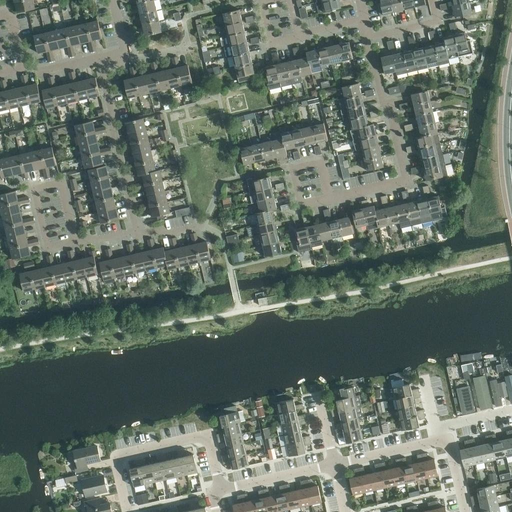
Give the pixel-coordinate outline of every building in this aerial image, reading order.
[(33,0),(22,0),(15,2),(18,13),(35,9),(33,0)] [(154,0),(138,4),(140,14),(157,10),(154,0)] [(322,1),(317,2),(316,2),(318,13),(341,8),(339,0),(325,0),(322,1)] [(394,12),(391,0),(379,0),(383,15),(394,12)] [(402,0),(391,0),(394,12),(405,10),(402,0)] [(413,0),(402,0),(405,10),(415,7),(413,0)] [(469,2),(452,6),(455,17),(472,13),(469,2)] [(301,10),(303,17),(309,15),(306,8),(301,10)] [(223,13),(225,24),(242,20),(240,9),(223,13)] [(140,14),(143,25),(159,21),(157,10),(140,14)] [(225,24),(228,35),(245,31),(242,20),(225,24)] [(98,21),(87,23),(91,41),(94,40),(102,38),(98,21)] [(159,21),(143,25),(145,36),(162,32),(159,21)] [(87,23),(77,26),(81,43),(89,41),(90,46),(95,45),(94,40),(91,41),(87,23)] [(77,26),(66,28),(70,46),(73,45),(81,43),(77,26)] [(66,28),(56,31),(60,48),(68,46),(69,51),(74,50),(73,45),(70,46),(66,28)] [(56,31),(45,33),(49,51),(52,50),(60,48),(56,31)] [(224,47),(230,45),(247,41),(245,31),(228,35),(222,36),(224,47)] [(465,32),(454,35),(459,57),(473,53),(470,40),(467,40),(465,32)] [(47,51),(48,56),(53,55),(52,50),(49,51),(45,33),(34,36),(38,53),(47,51)] [(443,37),(444,42),(447,54),(448,54),(449,59),(459,57),(454,35),(443,37)] [(227,57),(233,56),(250,52),(247,41),(230,45),(224,47),(227,57)] [(349,42),(338,44),(342,61),(353,59),(349,42)] [(450,63),(449,59),(448,54),(447,54),(444,42),(434,45),(439,65),(450,63)] [(338,44),(328,47),(332,64),(342,61),(338,44)] [(439,65),(434,45),(423,47),(428,68),(439,65)] [(328,47),(317,49),(321,66),(332,64),(328,47)] [(413,50),(417,66),(418,70),(428,68),(423,47),(413,50)] [(205,61),(212,60),(211,49),(204,50),(205,61)] [(306,52),(307,57),(308,57),(311,69),(321,66),(317,49),(306,52)] [(418,70),(417,66),(413,50),(402,52),(406,69),(407,73),(418,70)] [(250,52),(233,56),(235,66),(252,62),(250,52)] [(407,73),(406,69),(402,52),(392,55),(396,71),(397,75),(407,73)] [(397,75),(396,71),(392,55),(381,57),(385,74),(396,72),(397,75)] [(307,57),(297,59),(301,76),(312,74),(311,69),(308,57),(307,57)] [(297,59),(287,62),(291,79),(301,76),(297,59)] [(177,68),(181,85),(192,83),(188,65),(180,67),(179,62),(173,63),(175,68),(177,68)] [(252,62),(235,66),(239,82),(251,79),(250,75),(255,73),(252,62)] [(287,62),(276,64),(282,87),(292,85),(291,79),(287,62)] [(282,87),(276,64),(265,67),(269,83),(267,84),(269,90),(282,87)] [(156,73),(160,90),(171,88),(167,70),(159,72),(157,67),(152,68),(154,73),(156,73)] [(167,70),(171,88),(181,85),(177,68),(175,68),(167,70)] [(131,73),(133,78),(135,78),(139,95),(150,93),(146,75),(138,77),(136,72),(131,73)] [(146,75),(150,93),(160,90),(156,73),(154,73),(146,75)] [(74,83),(79,100),(89,98),(85,80),(77,82),(76,77),(71,78),(72,83),(74,83)] [(85,80),(89,98),(100,95),(96,78),(85,80)] [(135,78),(133,78),(124,80),(128,98),(139,95),(135,78)] [(27,86),(31,104),(42,101),(37,83),(29,85),(28,80),(23,81),(24,87),(27,86)] [(50,83),(51,88),(53,88),(58,105),(68,103),(64,85),(56,87),(55,82),(50,83)] [(64,85),(68,103),(79,100),(74,83),(72,83),(64,85)] [(345,98),(361,94),(359,83),(342,87),(345,98)] [(2,86),(3,92),(5,91),(10,109),(20,106),(16,89),(8,90),(7,85),(2,86)] [(16,89),(20,106),(31,104),(27,86),(24,87),(16,89)] [(401,93),(399,86),(388,88),(390,95),(401,93)] [(53,88),(51,88),(42,90),(47,108),(58,105),(53,88)] [(411,94),(414,105),(431,101),(428,90),(411,94)] [(5,91),(3,92),(0,92),(0,110),(10,109),(5,91)] [(361,94),(345,98),(339,99),(341,110),(364,104),(361,94)] [(414,105),(416,116),(433,112),(431,101),(414,105)] [(350,119),(366,115),(364,104),(341,110),(344,120),(350,119)] [(416,116),(419,126),(436,122),(433,112),(416,116)] [(350,119),(352,130),(357,129),(357,128),(369,125),(366,115),(350,119)] [(245,121),(245,120),(244,116),(233,118),(236,129),(247,126),(245,121)] [(129,133),(146,129),(144,118),(126,122),(129,133)] [(75,125),(78,136),(95,132),(95,129),(93,121),(75,125)] [(419,126),(421,136),(421,137),(433,134),(433,135),(438,133),(436,122),(419,126)] [(324,123),(313,126),(317,142),(328,140),(324,123)] [(352,130),(355,140),(376,135),(374,124),(369,125),(357,128),(357,129),(352,130)] [(313,126),(303,128),(306,145),(317,142),(313,126)] [(78,136),(80,146),(98,142),(96,134),(101,133),(100,128),(95,129),(95,132),(78,136)] [(303,128),(292,131),(296,147),(306,145),(303,128)] [(131,144),(149,139),(146,129),(129,133),(131,144)] [(281,133),(282,138),(283,138),(285,150),(286,150),(296,147),(292,131),(281,133)] [(416,137),(419,148),(435,145),(433,135),(433,134),(421,137),(421,136),(416,137)] [(357,150),(362,149),(379,145),(376,135),(355,140),(357,150)] [(283,138),(282,138),(272,141),(276,157),(287,155),(286,150),(285,150),(283,138)] [(134,154),(151,150),(149,139),(131,144),(134,154)] [(272,141),(262,143),(266,160),(276,157),(272,141)] [(80,146),(83,157),(100,153),(100,150),(98,142),(80,146)] [(262,143),(251,146),(255,162),(266,160),(262,143)] [(419,148),(421,159),(443,154),(441,143),(435,145),(419,148)] [(362,149),(365,160),(381,156),(379,145),(362,149)] [(255,162),(251,146),(240,148),(244,165),(255,162)] [(52,147),(41,150),(46,167),(48,167),(57,165),(52,147)] [(100,153),(83,157),(85,168),(103,164),(101,155),(106,154),(105,149),(100,150),(100,153)] [(41,150),(31,152),(35,170),(43,168),(44,173),(49,172),(48,167),(46,167),(41,150)] [(136,165),(154,160),(151,150),(134,154),(136,165)] [(31,152),(20,155),(25,172),(22,173),(23,178),(28,177),(27,172),(35,170),(31,152)] [(421,159),(424,169),(446,164),(443,154),(421,159)] [(20,155),(10,157),(14,175),(22,173),(25,172),(20,155)] [(381,156),(365,160),(358,161),(361,172),(384,167),(381,156)] [(10,157),(0,159),(0,162),(4,177),(14,175),(10,157)] [(156,171),(154,160),(136,165),(139,176),(143,175),(143,174),(156,171)] [(446,164),(424,169),(426,180),(434,178),(436,184),(441,184),(440,177),(448,175),(446,164)] [(89,169),(91,180),(109,176),(106,165),(89,169)] [(145,185),(163,181),(160,170),(156,171),(143,174),(143,175),(145,182),(139,184),(140,189),(146,187),(145,185)] [(91,180),(94,191),(111,187),(109,176),(91,180)] [(249,193),(272,188),(269,177),(253,180),(252,178),(247,179),(250,192),(249,192),(249,193)] [(148,195),(165,191),(163,181),(145,185),(146,187),(148,195)] [(94,191),(96,201),(114,197),(111,187),(94,191)] [(275,198),(272,188),(249,193),(252,203),(258,202),(275,198)] [(0,194),(0,203),(1,206),(18,202),(18,199),(16,191),(0,194)] [(145,210),(151,208),(150,206),(168,202),(165,191),(148,195),(149,203),(144,205),(145,210)] [(438,196),(427,198),(433,221),(447,217),(445,207),(441,208),(438,196)] [(96,201),(99,212),(116,208),(114,197),(96,201)] [(1,206),(3,216),(21,212),(19,204),(24,203),(23,198),(18,199),(18,202),(1,206)] [(229,198),(223,200),(225,209),(231,208),(229,198)] [(258,202),(260,212),(272,210),(277,209),(275,198),(258,202)] [(427,198),(417,201),(422,223),(433,221),(427,198)] [(417,201),(406,203),(412,226),(422,223),(417,201)] [(150,206),(151,208),(153,217),(170,213),(168,202),(150,206)] [(396,206),(400,222),(401,228),(412,226),(406,203),(396,206)] [(363,208),(367,225),(368,230),(378,227),(377,222),(378,222),(375,211),(375,210),(374,205),(363,208)] [(396,206),(385,208),(389,225),(400,222),(396,206)] [(116,208),(99,212),(101,223),(119,219),(118,216),(116,208)] [(356,227),(367,225),(363,208),(352,211),(356,227)] [(385,208),(375,210),(375,211),(378,222),(377,222),(378,227),(389,225),(385,208)] [(255,213),(258,224),(274,220),(272,210),(260,212),(255,213)] [(3,216),(6,227),(23,223),(23,220),(21,212),(3,216)] [(350,217),(339,219),(343,236),(354,233),(350,217)] [(6,227),(8,237),(26,233),(24,225),(29,224),(28,219),(23,220),(23,223),(6,227)] [(339,219),(328,222),(332,238),(343,236),(339,219)] [(258,224),(260,235),(277,231),(274,220),(258,224)] [(328,222),(318,224),(322,241),(332,238),(328,222)] [(307,227),(311,243),(312,247),(322,245),(322,241),(318,224),(307,227)] [(307,227),(296,229),(298,239),(296,239),(299,252),(313,249),(312,247),(311,243),(307,227)] [(260,235),(263,245),(279,241),(277,231),(260,235)] [(8,237),(11,248),(28,244),(28,241),(26,233),(8,237)] [(240,245),(237,234),(226,236),(229,248),(240,245)] [(196,244),(200,261),(211,259),(207,241),(199,243),(197,238),(192,239),(194,244),(196,244)] [(28,244),(11,248),(13,259),(31,255),(29,246),(34,245),(33,240),(28,241),(28,244)] [(279,241),(263,245),(265,256),(282,252),(279,241)] [(175,249),(179,266),(190,264),(186,246),(178,248),(176,243),(171,244),(173,249),(175,249)] [(157,267),(167,265),(168,265),(165,251),(164,247),(155,249),(154,244),(149,245),(150,250),(153,250),(157,267)] [(186,246),(190,264),(200,261),(196,244),(194,244),(186,246)] [(132,255),(136,272),(146,270),(142,252),(134,254),(133,249),(128,250),(129,255),(132,255)] [(168,265),(167,265),(168,269),(179,266),(175,249),(173,249),(165,251),(168,265)] [(83,259),(88,276),(98,274),(94,256),(96,256),(95,250),(90,251),(91,257),(83,259)] [(142,252),(146,270),(157,267),(153,250),(150,250),(142,252)] [(242,253),(233,255),(235,263),(244,261),(242,254),(242,253)] [(107,255),(108,260),(111,260),(115,277),(125,275),(121,257),(113,259),(112,254),(107,255)] [(73,261),(77,279),(88,276),(83,259),(75,261),(74,255),(69,257),(70,262),(73,261)] [(121,257),(125,275),(136,272),(132,255),(129,255),(121,257)] [(48,262),(49,267),(52,266),(56,284),(67,281),(62,264),(54,266),(53,260),(48,262)] [(111,260),(108,260),(100,262),(104,280),(115,277),(111,260)] [(62,264),(67,281),(77,279),(73,261),(70,262),(62,264)] [(52,266),(49,267),(41,269),(45,286),(56,284),(52,266)] [(41,269),(31,271),(35,289),(45,286),(41,269)] [(35,289),(31,271),(20,274),(24,291),(35,289)] [(258,299),(260,305),(267,304),(266,297),(258,299)] [(487,377),(475,379),(482,411),(494,408),(487,377)] [(394,399),(396,399),(396,398),(420,393),(419,389),(412,390),(410,384),(404,385),(403,379),(391,382),(392,388),(394,399)] [(499,381),(491,382),(497,408),(505,406),(499,381)] [(471,385),(458,388),(464,415),(477,412),(471,385)] [(331,408),(332,413),(356,407),(356,408),(357,407),(354,396),(351,397),(348,387),(335,390),(337,400),(336,400),(338,407),(331,408)] [(396,398),(396,399),(398,409),(415,405),(414,399),(421,398),(420,393),(396,398)] [(278,414),(279,414),(296,410),(303,408),(302,404),(295,405),(294,399),(276,403),(278,414)] [(398,409),(400,419),(424,414),(423,410),(416,411),(415,405),(398,409)] [(216,428),(223,427),(240,423),(241,423),(238,412),(236,406),(225,409),(226,414),(220,416),(222,422),(215,424),(216,428)] [(340,416),(341,422),(358,418),(356,408),(356,407),(332,413),(333,417),(340,416)] [(279,414),(282,424),(306,419),(305,414),(298,416),(296,410),(279,414)] [(400,419),(399,419),(402,431),(420,427),(418,420),(425,419),(424,414),(400,419)] [(336,429),(337,434),(360,428),(358,418),(341,422),(343,428),(336,429)] [(282,424),(284,435),(301,431),(300,425),(307,423),(306,419),(282,424)] [(217,434),(218,439),(242,433),(240,423),(223,427),(224,433),(217,434)] [(360,428),(337,434),(338,438),(345,437),(346,443),(363,439),(360,428)] [(508,439),(503,440),(506,457),(511,455),(511,432),(511,430),(506,431),(508,439)] [(284,435),(287,445),(310,440),(309,435),(302,437),(301,431),(284,435)] [(226,442),(227,448),(244,444),(242,433),(218,439),(219,443),(226,442)] [(495,434),(490,435),(496,459),(506,457),(503,440),(497,442),(495,434)] [(487,444),(482,445),(485,462),(496,459),(490,435),(485,436),(487,444)] [(474,438),(469,440),(475,464),(485,462),(482,445),(476,446),(474,438)] [(310,440),(287,445),(289,456),(306,452),(304,446),(311,444),(310,440)] [(475,464),(469,440),(464,441),(466,449),(460,450),(464,466),(475,464)] [(222,455),(223,460),(247,454),(244,444),(227,448),(229,454),(222,455)] [(74,451),(76,458),(75,458),(75,461),(76,460),(77,465),(75,466),(77,472),(88,469),(87,463),(100,460),(99,460),(96,447),(97,446),(74,451)] [(186,449),(181,450),(187,475),(198,472),(194,454),(187,456),(186,449)] [(178,458),(172,459),(177,477),(187,475),(181,450),(177,451),(178,458)] [(165,453),(160,454),(166,479),(177,477),(172,459),(166,460),(165,453)] [(427,453),(422,454),(427,478),(438,476),(434,459),(428,460),(427,453)] [(157,462),(151,464),(155,482),(166,479),(160,454),(156,455),(157,462)] [(247,454),(223,460),(224,464),(231,463),(232,469),(249,465),(247,454)] [(418,463),(413,464),(417,480),(427,478),(422,454),(417,455),(418,463)] [(406,457),(401,458),(406,483),(417,480),(413,464),(407,465),(406,457)] [(144,458),(139,459),(145,484),(155,482),(151,464),(145,465),(144,458)] [(397,467),(392,469),(396,485),(406,483),(401,458),(396,460),(397,467)] [(145,484),(139,459),(135,460),(136,467),(130,469),(134,487),(145,484)] [(384,462),(380,463),(385,488),(396,485),(392,469),(386,470),(384,462)] [(376,472),(371,473),(375,490),(385,488),(380,463),(375,464),(376,472)] [(363,467),(358,468),(364,492),(375,490),(371,473),(365,475),(363,467)] [(364,492),(358,468),(353,469),(355,477),(349,478),(353,495),(364,492)] [(500,473),(501,480),(511,477),(511,472),(511,471),(500,473)] [(65,478),(67,483),(78,481),(77,475),(65,478)] [(82,480),(86,496),(107,491),(104,475),(82,480)] [(310,479),(305,480),(311,504),(322,502),(318,485),(312,487),(310,479)] [(302,489),(297,490),(300,507),(311,504),(305,480),(300,481),(302,489)] [(289,484),(284,485),(290,509),(300,507),(297,490),(291,491),(289,484)] [(281,494),(275,495),(279,511),(290,509),(284,485),(279,486),(281,494)] [(471,497),(472,502),(496,496),(494,485),(477,489),(478,495),(471,497)] [(268,488),(263,490),(268,511),(277,511),(279,511),(275,495),(270,496),(268,488)] [(144,490),(135,492),(138,503),(148,501),(144,490)] [(260,498),(254,500),(257,511),(268,511),(263,490),(258,491),(260,498)] [(247,493),(242,494),(246,511),(257,511),(254,500),(249,501),(247,493)] [(246,511),(242,494),(237,495),(239,503),(233,505),(234,511),(246,511)] [(481,505),(482,510),(499,506),(496,496),(472,502),(473,506),(481,505)] [(85,502),(86,509),(88,508),(88,511),(110,511),(111,511),(112,511),(110,503),(101,505),(100,499),(85,502)] [(438,500),(433,501),(434,511),(446,511),(445,507),(439,508),(438,500)] [(198,501),(193,502),(195,511),(207,511),(206,507),(199,508),(198,501)] [(429,510),(424,511),(423,511),(434,511),(433,501),(428,502),(429,510)] [(191,510),(184,511),(195,511),(193,502),(189,503),(191,510)]
